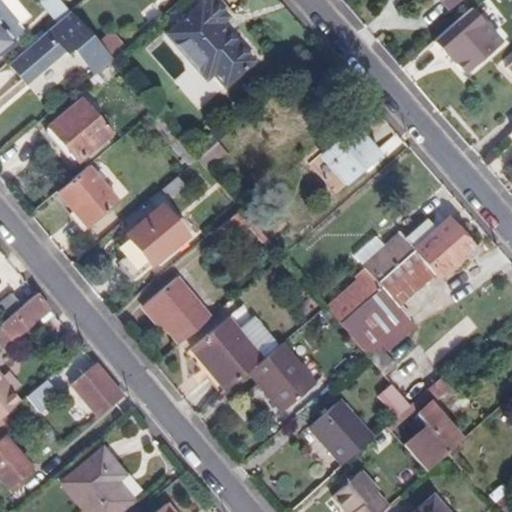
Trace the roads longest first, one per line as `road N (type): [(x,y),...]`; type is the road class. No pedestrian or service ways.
road 1 (residential): [(249,511),(0,213)]
road 2 (residential): [(511,231),(309,0)]
